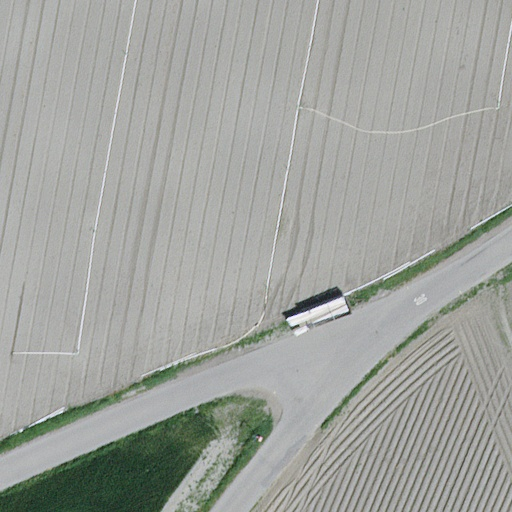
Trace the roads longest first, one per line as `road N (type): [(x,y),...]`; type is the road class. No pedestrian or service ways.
road 1 (track): [(0,477),(226,379),(333,357)]
road 2 (track): [(333,357),(511,250)]
road 3 (track): [(227,511),(333,357)]
